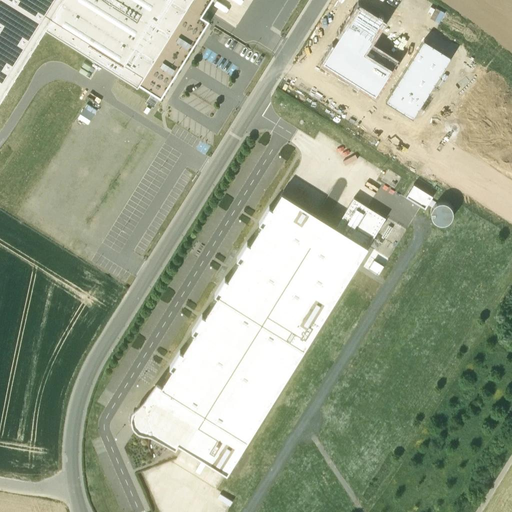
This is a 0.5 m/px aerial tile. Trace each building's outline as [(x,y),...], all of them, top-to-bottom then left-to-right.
[(0,0),(0,99),(46,26),(161,97),(209,20),(201,15),(210,0),(0,0)] [(358,5),(323,62),(375,94),(396,60),(369,43),(383,20),(358,5)] [(423,39),(386,100),(413,117),(450,56),(423,39)] [(433,196),(413,184),(406,196),(425,208),(433,196)] [(149,397),(144,402),(150,405),(149,406),(143,406),(139,408),(136,412),(134,416),(131,416),(131,420),(132,423),(134,426),(136,425),(139,428),(145,430),(150,429),(154,427),(155,428),(153,433),(175,444),(176,442),(227,473),(368,246),(336,226),(317,214),(281,193),(272,208),(269,206),(259,223),(262,224),(250,244),(247,242),(237,258),(240,260),(228,279),(225,278),(215,294),(217,296),(205,316),(202,314),(192,331),(195,332),(183,352),(180,350),(169,366),(173,368),(161,387),(157,385),(149,397)] [(368,246),(385,217),(354,198),(336,226),(368,246)] [(441,202),(437,203),(434,205),(432,207),(431,211),(431,214),(433,218),(435,220),(438,222),(442,223),(445,223),(448,221),(451,218),(452,215),(453,211),(451,207),(449,204),(445,202),(441,202)]
